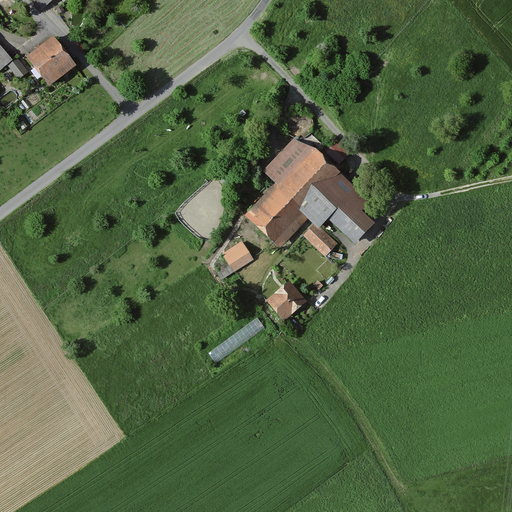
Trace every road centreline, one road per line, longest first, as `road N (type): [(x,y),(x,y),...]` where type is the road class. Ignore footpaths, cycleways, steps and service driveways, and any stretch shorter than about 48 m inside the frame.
road 1 (residential): [(241,34),(397,197),(320,303)]
road 2 (residential): [(0,213),(132,115)]
road 3 (residential): [(132,115),(23,0)]
road 4 (residential): [(132,115),(241,34)]
